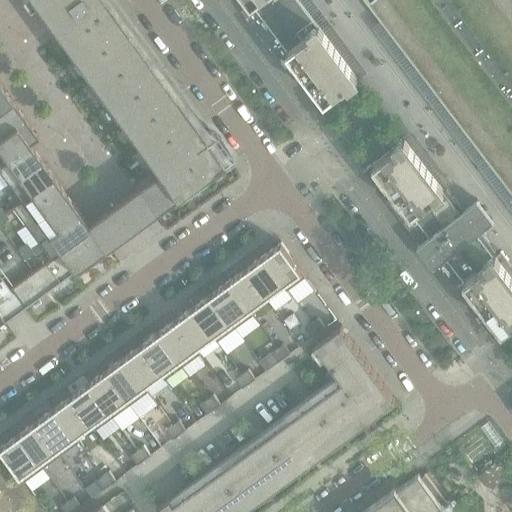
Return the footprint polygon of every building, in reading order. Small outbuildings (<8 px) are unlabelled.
[(221,160),(122,23),(105,0),(24,0),(29,7),(33,4),(34,4),(155,171),(114,201),(85,221),(89,227),(90,227),(91,227),(105,247),(132,227),(164,203),(163,202),(221,160)] [(336,42),(324,26),(320,27),(300,0),(250,0),(251,1),(241,9),(293,78),(302,71),(308,79),(310,79),(325,99),(342,86),(345,88),(355,80),(354,77),(357,75),(356,74),(359,72),(344,52),(341,54),(334,45),(336,42)] [(429,7),(423,0),(379,0),(378,7),(377,8),(376,8),(374,9),(374,10),(393,34),(429,7)] [(511,88),(506,80),(480,45),(445,0),(437,0),(429,7),(393,34),(447,105),(473,86),(491,109),(511,93),(511,88)] [(488,1),(489,0),(423,0),(429,7),(437,0),(445,0),(480,45),(506,25),(488,1)] [(511,20),(511,0),(489,0),(488,1),(506,25),(511,20)] [(511,75),(511,20),(506,25),(480,45),(506,80),(511,75)] [(0,108),(11,101),(0,85),(0,108)] [(491,109),(473,86),(447,105),(465,129),(491,109)] [(483,153),(509,133),(511,131),(511,93),(491,109),(465,129),(483,153)] [(0,133),(23,117),(11,101),(0,108),(0,133)] [(4,159),(36,135),(23,117),(0,133),(0,153),(3,158),(4,159)] [(511,131),(509,133),(511,136),(511,168),(501,177),(511,190),(511,131)] [(511,168),(511,136),(509,133),(483,153),(501,177),(511,168)] [(0,172),(7,182),(39,158),(28,143),(37,136),(36,135),(4,159),(3,158),(0,159),(0,172)] [(391,188),(424,163),(420,157),(422,155),(409,138),(406,140),(404,138),(402,139),(399,137),(389,146),(390,149),(363,170),(379,191),(388,184),(391,188)] [(20,200),(52,176),(39,158),(7,182),(20,199),(20,200)] [(401,219),(442,187),(441,185),(443,183),(431,167),(428,169),(424,163),(391,188),(395,193),(386,199),(401,219)] [(23,223),(65,193),(52,176),(20,200),(20,199),(11,206),(23,223)] [(477,198),(463,209),(447,188),(444,189),(442,187),(401,219),(420,243),(418,245),(434,266),(436,264),(454,287),(460,282),(495,255),(494,254),(495,251),(479,230),(493,219),(477,198)] [(37,241),(78,211),(65,193),(23,223),(37,241)] [(58,251),(91,227),(90,227),(89,227),(85,221),(78,211),(37,241),(37,242),(46,236),(58,251)] [(0,223),(8,217),(4,212),(0,214),(0,223)] [(72,271),(105,247),(91,227),(58,251),(72,271)] [(20,254),(30,247),(26,241),(16,248),(20,254)] [(306,276),(281,242),(263,255),(287,289),(306,276)] [(24,259),(33,252),(30,247),(20,254),(24,259)] [(0,315),(4,320),(72,271),(58,251),(0,293),(0,315)] [(287,289),(263,255),(245,268),(265,296),(266,296),(275,309),(292,297),(286,290),(287,289)] [(481,308),(511,283),(511,276),(511,275),(511,271),(509,267),(507,267),(503,262),(503,260),(501,256),(496,256),(495,255),(460,282),(481,308)] [(265,296),(245,268),(228,281),(249,308),(265,296)] [(249,308),(228,281),(210,293),(235,327),(253,314),(249,309),(249,308)] [(511,283),(481,308),(483,311),(477,316),(493,337),(511,321),(511,283)] [(235,327),(210,293),(193,306),(213,334),(212,335),(216,340),(235,327)] [(213,334),(193,306),(175,319),(196,346),(212,335),(213,334)] [(325,327),(318,317),(311,322),(318,331),(325,327)] [(196,346),(175,319),(158,331),(182,365),(200,352),(196,347),(196,346)] [(318,331),(311,322),(305,327),(312,336),(318,331)] [(240,511),(395,399),(341,324),(316,343),(342,379),(173,501),(170,496),(156,506),(160,511),(240,511)] [(182,365),(158,331),(140,344),(165,378),(182,365)] [(290,352),(283,343),(276,347),(283,357),(290,352)] [(165,378),(140,344),(123,357),(147,391),(148,390),(152,396),(168,384),(164,379),(165,378)] [(283,357),(276,347),(270,352),(276,362),(283,357)] [(147,391),(123,357),(105,370),(130,403),(147,391)] [(255,377),(248,368),(241,373),(248,382),(255,377)] [(130,403),(105,370),(88,382),(113,416),(130,403)] [(248,382),(241,373),(235,378),(241,387),(248,382)] [(113,416),(88,382),(71,395),(91,423),(90,423),(94,429),(113,416)] [(220,403),(213,394),(207,398),(213,408),(220,403)] [(91,423),(71,395),(53,408),(73,436),(74,435),(90,423),(91,423)] [(213,408),(207,398),(200,403),(207,413),(213,408)] [(73,436),(53,408),(36,420),(60,454),(79,441),(74,435),(73,436)] [(185,428),(178,419),(172,424),(178,433),(185,428)] [(60,454),(36,420),(18,433),(43,467),(60,454)] [(178,433),(172,424),(165,429),(172,438),(178,433)] [(43,467),(18,433),(0,446),(24,480),(43,467)] [(150,454),(143,444),(137,449),(144,459),(150,454)] [(144,459),(137,449),(130,454),(137,463),(144,459)] [(115,479),(109,470),(102,475),(109,484),(115,479)] [(446,511),(441,505),(446,501),(445,500),(428,476),(426,473),(421,477),(418,473),(397,488),(395,485),(358,511),(446,511)] [(109,484),(102,475),(95,480),(102,489),(109,484)] [(80,505),(74,495),(67,500),(74,510),(80,505)] [(70,511),(74,510),(67,500),(60,505),(65,511),(70,511)]
